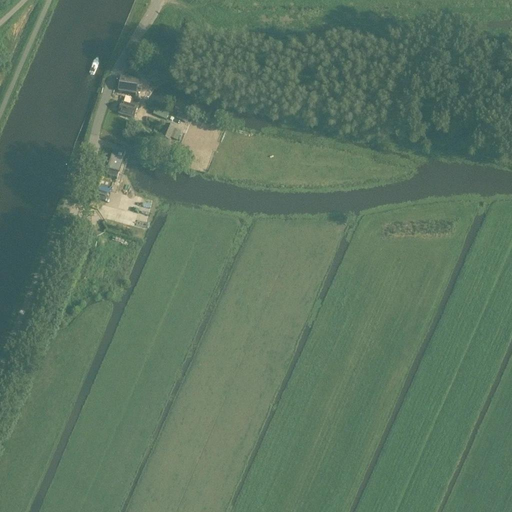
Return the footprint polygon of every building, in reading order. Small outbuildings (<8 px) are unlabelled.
[(138,81),(120,78),(118,92),(136,95),(138,81)] [(122,103),(118,115),(134,120),(138,108),(137,108),(139,102),(132,100),(130,106),(122,103)] [(166,121),(169,115),(156,109),(153,116),(166,121)] [(169,141),(174,129),(166,125),(161,137),(169,141)] [(174,130),(171,139),(177,142),(181,133),(174,130)] [(143,148),(154,152),(158,142),(147,137),(143,148)] [(161,138),(155,151),(164,155),(169,142),(161,138)] [(117,180),(125,153),(115,150),(106,177),(117,180)] [(108,266),(116,269),(121,257),(112,254),(108,266)]
